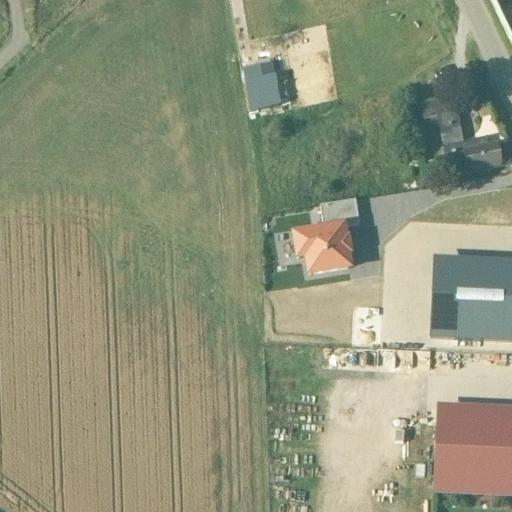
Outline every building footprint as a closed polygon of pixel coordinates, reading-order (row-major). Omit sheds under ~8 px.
[(242,60),(245,84),(268,80),(265,57),(242,60)] [(273,83),(246,86),(248,115),(261,113),(261,101),(276,99),(273,83)] [(427,133),(441,131),(459,127),(455,101),(422,105),(427,133)] [(463,146),(459,127),(441,131),(449,180),(509,166),(506,145),(487,148),(485,139),(472,142),(473,145),(463,146)] [(511,416),(437,413),(433,493),(511,496),(511,416)]
